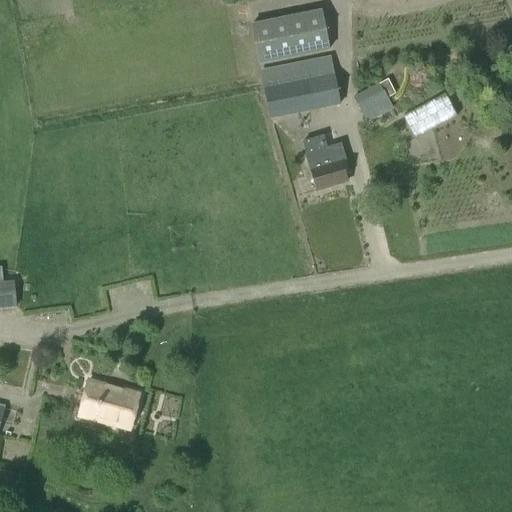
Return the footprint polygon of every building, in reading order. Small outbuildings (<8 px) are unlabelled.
[(329,51),(320,10),(249,24),(257,65),(329,51)] [(269,120),(340,106),(330,57),(259,71),(269,120)] [(366,123),(393,110),(380,84),(353,97),(366,123)] [(451,93),(406,116),(419,140),(463,118),(451,93)] [(322,150),(318,138),(304,142),(302,143),(305,156),(316,192),(346,183),(340,164),(345,163),(340,144),(322,150)] [(0,309),(15,308),(12,282),(0,283),(0,309)] [(129,433),(140,394),(87,380),(77,418),(129,433)] [(0,470),(0,480),(12,482),(14,472),(0,470)]
